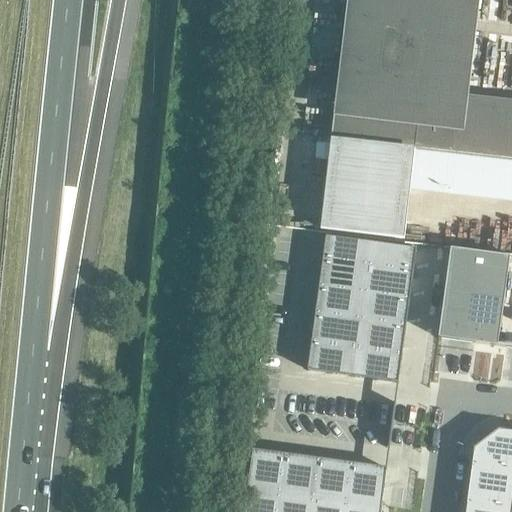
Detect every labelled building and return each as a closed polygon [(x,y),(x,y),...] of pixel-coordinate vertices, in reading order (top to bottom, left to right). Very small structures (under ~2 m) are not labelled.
[(323,212),(321,230),(348,233),(404,239),(410,191),(415,150),(430,24),(433,0),(348,0),(331,140),(331,143),(323,212)] [(326,237),(308,371),(399,384),(417,250),(326,237)] [(451,249),(439,339),(498,347),(510,257),(451,249)] [(473,454),(465,511),(511,511),(511,432),(504,431),(473,454)] [(253,451),(244,511),(381,511),(387,469),(253,451)]
